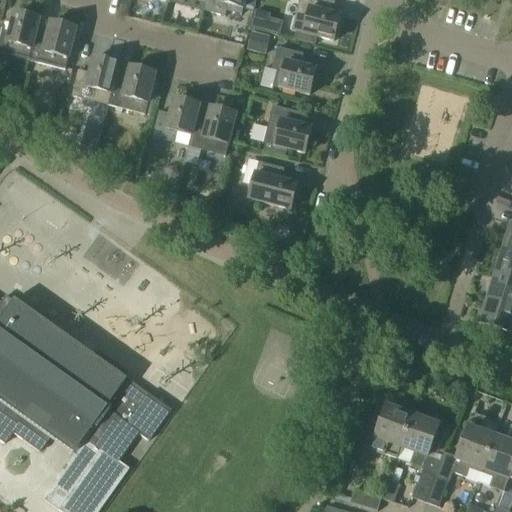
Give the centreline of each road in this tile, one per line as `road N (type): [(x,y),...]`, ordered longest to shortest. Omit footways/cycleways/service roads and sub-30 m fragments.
road 1 (residential): [(323,230),(383,0)]
road 2 (residential): [(219,64),(56,0)]
road 3 (residential): [(511,52),(422,35),(389,0)]
